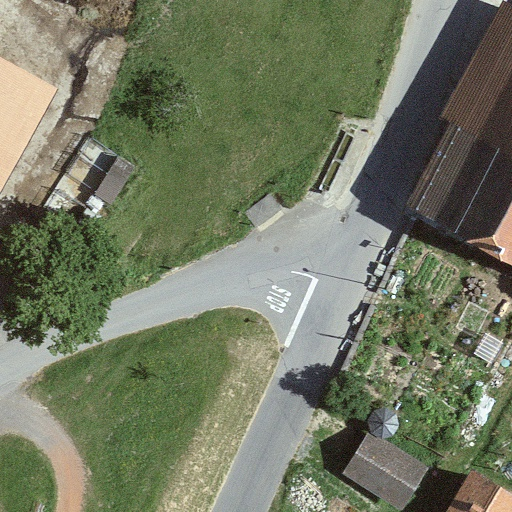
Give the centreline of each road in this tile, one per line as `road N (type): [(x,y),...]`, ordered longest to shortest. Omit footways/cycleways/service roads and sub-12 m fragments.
road 1 (residential): [(343,283),(291,264),(0,363)]
road 2 (tertiary): [(343,283),(438,0)]
road 3 (tertiary): [(236,511),(343,283)]
